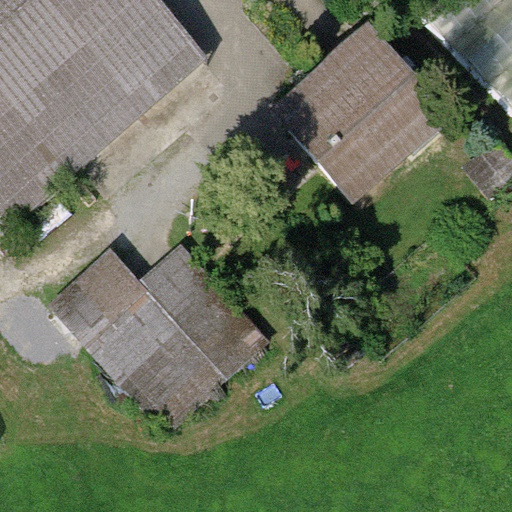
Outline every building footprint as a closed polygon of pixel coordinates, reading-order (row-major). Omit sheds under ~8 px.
[(152,0),(0,0),(0,222),(8,231),(204,58),(152,0)] [(511,0),(454,0),(434,19),(511,99),(511,0)] [(374,28),(279,107),(356,199),(451,120),(374,28)] [(109,252),(51,303),(167,433),(267,345),(182,250),(140,287),(109,252)] [(0,453),(10,446),(0,433),(0,453)]
